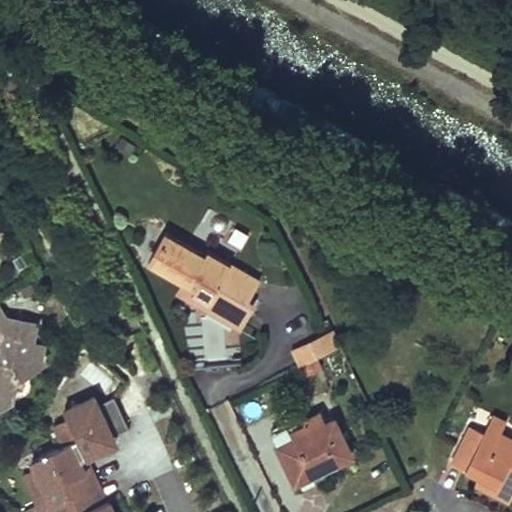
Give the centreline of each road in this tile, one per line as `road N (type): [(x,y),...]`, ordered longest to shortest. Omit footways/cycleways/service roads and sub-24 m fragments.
road 1 (track): [(42,0),(238,137),(511,279)]
road 2 (track): [(346,0),(511,86)]
